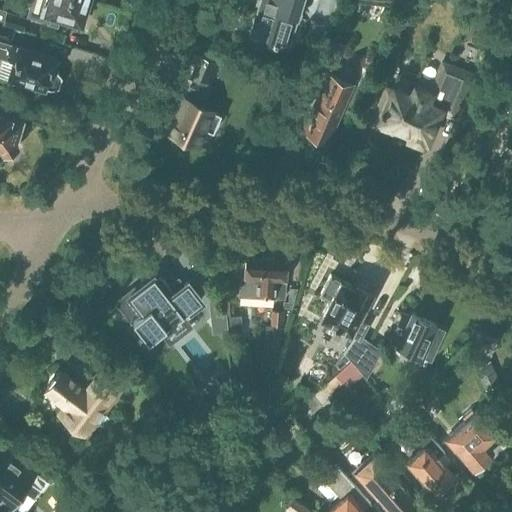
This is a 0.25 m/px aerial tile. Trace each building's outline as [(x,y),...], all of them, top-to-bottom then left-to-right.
[(31,0),(27,15),(48,22),(47,24),(58,27),(61,17),(81,24),(88,0),(31,0)] [(303,0),(260,0),(250,36),(289,48),(303,0)] [(0,23),(14,27),(24,30),(28,18),(0,9),(0,23)] [(0,37),(10,40),(14,27),(0,23),(0,37)] [(329,39),(319,62),(336,69),(345,46),(329,39)] [(53,69),(57,58),(0,40),(0,55),(12,59),(7,74),(47,86),(46,88),(51,89),(59,87),(62,76),(56,71),(53,69)] [(441,58),(440,61),(427,56),(419,76),(403,76),(399,85),(391,82),(390,85),(385,83),(367,125),(398,138),(400,133),(406,135),(405,139),(425,148),(426,144),(429,145),(442,115),(455,120),(475,73),(441,58)] [(213,77),(197,70),(193,79),(210,86),(213,77)] [(303,130),(312,134),(311,136),(311,139),(319,143),(323,141),(323,139),(329,142),(355,83),(330,71),(303,130)] [(187,96),(186,95),(171,131),(197,143),(203,128),(213,132),(221,113),(214,110),(215,108),(195,99),(199,91),(190,87),(187,96)] [(511,94),(510,93),(501,114),(511,118),(511,94)] [(0,149),(3,155),(20,146),(16,138),(21,120),(0,113),(0,149)] [(469,123),(454,156),(466,161),(482,129),(469,123)] [(239,295),(255,296),(284,299),(285,281),(284,281),(286,262),(273,261),(274,256),(262,256),(262,260),(246,259),(236,262),(236,272),(242,276),(240,280),(239,295)] [(154,275),(120,302),(149,339),(201,299),(187,281),(183,285),(179,280),(170,287),(160,274),(156,278),(154,275)] [(359,332),(362,335),(368,323),(362,319),(360,318),(374,291),(357,283),(355,286),(341,279),(340,279),(331,274),(320,294),(330,299),(320,318),(333,325),(332,327),(337,329),(338,327),(354,336),(358,331),(359,332)] [(288,301),(284,301),(282,308),(292,309),(297,289),(290,288),(288,301)] [(225,298),(209,299),(212,333),(228,331),(227,315),(225,300),(225,298)] [(270,325),(266,325),(264,343),(283,345),(285,326),(283,325),(284,310),(272,309),(270,325)] [(431,357),(443,329),(435,325),(436,322),(412,312),(411,315),(403,312),(391,339),(431,357)] [(355,363),(371,341),(362,335),(359,332),(358,331),(354,336),(335,363),(339,368),(350,359),(351,360),(352,360),(355,363)] [(355,363),(359,368),(367,377),(383,350),(371,341),(355,363)] [(352,360),(351,360),(325,383),(332,391),(359,368),(355,363),(352,360)] [(60,370),(45,389),(65,405),(58,414),(84,433),(105,406),(107,407),(123,386),(99,368),(84,388),(60,370)] [(313,394),(322,404),(334,393),(332,392),(332,391),(325,383),(313,394)] [(304,402),(313,412),(322,404),(313,394),(304,402)] [(487,442),(496,434),(478,413),(475,416),(471,412),(465,417),(469,421),(458,431),(445,442),(472,471),(495,451),(487,442)] [(406,460),(416,471),(418,469),(436,489),(453,474),(439,459),(447,452),(415,417),(405,427),(422,446),(406,460)] [(0,508),(4,511),(36,471),(2,446),(0,448),(0,508)] [(382,447),(377,452),(375,449),(351,470),(377,499),(379,497),(392,511),(399,511),(414,499),(403,487),(404,486),(402,485),(410,478),(382,447)] [(328,511),(366,511),(365,511),(373,504),(356,485),(339,466),(325,479),(341,498),(327,510),(328,511)] [(316,511),(293,496),(284,508),(288,511),(316,511)]
